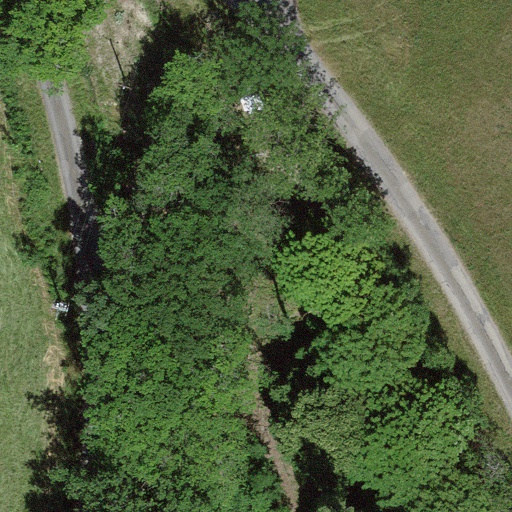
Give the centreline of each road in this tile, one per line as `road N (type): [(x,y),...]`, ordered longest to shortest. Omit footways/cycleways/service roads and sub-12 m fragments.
road 1 (unclassified): [(28,0),(56,84),(86,247),(96,406),(81,511)]
road 2 (residential): [(511,386),(366,140),(256,12)]
